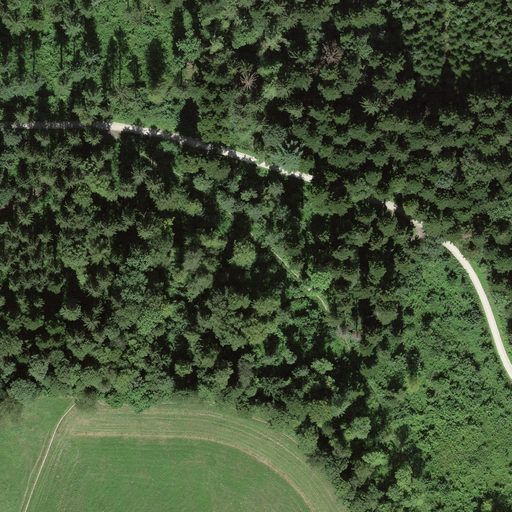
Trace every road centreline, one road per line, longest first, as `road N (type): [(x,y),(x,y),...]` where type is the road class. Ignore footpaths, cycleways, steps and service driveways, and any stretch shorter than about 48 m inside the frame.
road 1 (track): [(390,204),(171,131),(72,116),(0,122)]
road 2 (track): [(0,214),(66,169),(111,123),(125,144),(203,194),(308,288)]
road 3 (track): [(424,511),(356,363),(314,299)]
road 4 (track): [(511,370),(473,271),(435,226)]
road 5 (track): [(0,331),(63,320),(142,324)]
